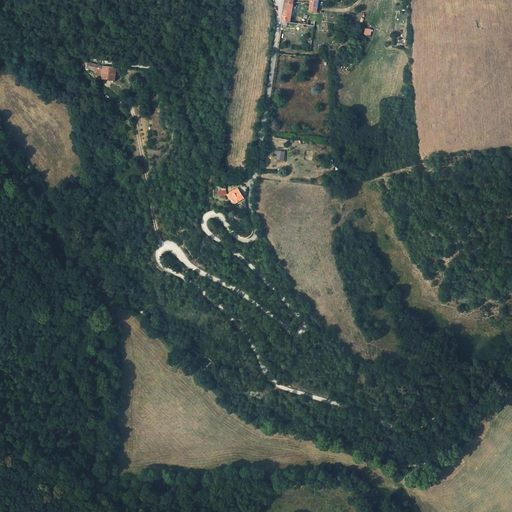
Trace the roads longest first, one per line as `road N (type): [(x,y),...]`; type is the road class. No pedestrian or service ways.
road 1 (track): [(244,256),(300,316),(294,333),(192,267),(174,246),(158,252),(162,265),(248,331),(282,387),(403,431),(428,426),(511,344)]
road 2 (track): [(0,141),(100,274),(240,406),(326,434),(384,465),(415,468),(438,455),(483,397),(493,355)]
road 3 (unclassified): [(250,212),(280,6)]
road 4 (track): [(244,256),(213,237),(204,221),(218,214),(247,241),(255,236),(250,212)]
